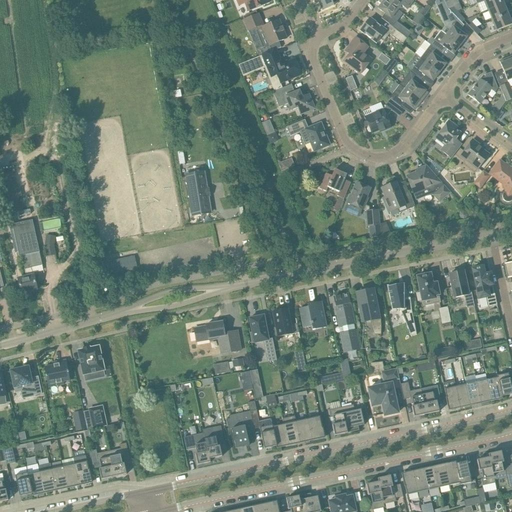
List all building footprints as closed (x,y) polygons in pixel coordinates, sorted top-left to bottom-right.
[(236,0),(239,6),(244,4),(248,11),(262,5),(271,2),(270,0),(236,0)] [(317,0),(322,10),(334,6),(333,4),(336,3),(338,0),(317,0)] [(384,0),(383,0),(378,8),(385,14),(381,18),(389,24),(390,25),(396,22),(402,14),(398,10),(384,0)] [(384,0),(398,10),(401,5),(407,10),(413,1),(411,0),(384,0)] [(427,5),(424,9),(428,12),(436,0),(428,0),(426,3),(427,5)] [(436,0),(439,6),(438,7),(444,21),(446,20),(452,24),(455,20),(456,18),(453,15),(452,13),(449,10),(447,8),(444,0),(436,0)] [(444,0),(447,8),(449,10),(452,13),(456,12),(457,11),(462,10),(457,0),(444,0)] [(488,11),(504,4),(502,0),(485,0),(484,1),(488,11)] [(508,14),(504,4),(488,11),(492,21),(508,14)] [(256,11),(243,17),(244,19),(249,17),(257,14),(256,11)] [(249,17),(244,19),(248,30),(257,27),(259,33),(265,47),(270,45),(272,51),(276,50),(281,47),(279,42),(286,39),(281,26),(279,27),(277,21),(263,27),(258,14),(257,14),(249,17)] [(511,23),(508,14),(492,21),(496,31),(511,24),(511,23)] [(365,24),(360,31),(368,37),(376,43),(380,38),(384,41),(389,34),(390,34),(370,18),(369,20),(367,20),(365,23),(365,24)] [(453,26),(446,35),(460,46),(467,37),(459,31),(463,26),(464,25),(458,19),(456,18),(455,20),(452,24),(451,25),(453,26)] [(389,24),(389,25),(396,30),(391,36),(389,34),(403,45),(408,38),(396,29),(390,25),(389,24)] [(406,29),(402,34),(407,38),(411,33),(406,29)] [(460,46),(446,35),(441,31),(434,39),(431,37),(427,42),(431,44),(442,53),(446,49),(453,54),(460,46)] [(365,45),(357,39),(350,49),(347,53),(349,54),(343,62),(357,72),(362,66),(365,68),(372,59),(363,53),(368,47),(365,45)] [(431,44),(420,58),(426,62),(440,73),(446,64),(439,58),(442,53),(431,44)] [(276,50),(272,51),(244,62),(249,73),(267,66),(271,77),(277,75),(280,83),(291,78),(301,75),(295,60),(282,65),(276,50)] [(382,53),(377,59),(386,65),(390,60),(382,53)] [(408,66),(406,69),(410,72),(414,74),(422,80),(425,76),(433,81),(440,73),(426,62),(420,58),(416,55),(408,66)] [(499,61),(507,81),(511,78),(511,62),(510,57),(499,61)] [(392,58),(388,64),(392,67),(396,61),(392,58)] [(421,101),(428,93),(418,85),(422,80),(414,74),(410,72),(400,85),(421,101)] [(498,88),(491,72),(485,75),(486,77),(480,79),(468,95),(483,107),(484,107),(480,104),(486,96),(491,89),(495,92),(498,88)] [(511,99),(511,91),(509,83),(499,86),(506,102),(511,99)] [(294,92),(291,84),(282,88),(273,92),(279,107),(288,104),(291,111),(298,108),(301,115),(315,109),(309,94),(304,96),(302,93),(301,93),(299,90),(294,92)] [(415,110),(421,101),(400,85),(389,98),(391,99),(401,107),(405,103),(415,110)] [(180,90),(173,91),(174,98),(181,97),(180,90)] [(370,109),(363,112),(365,117),(369,127),(367,128),(367,129),(368,132),(371,132),(372,134),(383,129),(384,131),(391,128),(386,117),(392,110),(399,116),(404,110),(401,107),(391,99),(381,113),(373,116),(370,109)] [(263,106),(261,100),(254,102),(257,109),(263,106)] [(500,110),(494,118),(498,122),(504,113),(500,110)] [(287,127),(286,127),(290,136),(300,132),(302,139),(303,139),(305,145),(310,143),(314,152),(330,145),(327,139),(322,125),(321,123),(306,129),(303,122),(305,121),(305,120),(287,127)] [(448,121),(435,138),(444,144),(445,145),(441,151),(451,158),(462,145),(456,140),(460,133),(455,130),(457,128),(448,121)] [(275,133),(267,136),(270,144),(275,142),(277,137),(275,133)] [(478,144),(472,140),(460,156),(478,169),(489,155),(477,146),(478,144)] [(279,163),(282,170),(294,165),(291,158),(279,163)] [(511,170),(500,161),(489,174),(502,184),(506,191),(505,192),(504,193),(503,193),(503,194),(503,195),(502,196),(502,197),(502,198),(503,198),(503,199),(503,200),(504,201),(505,201),(506,202),(507,202),(508,202),(509,202),(510,202),(511,201),(511,200),(511,170)] [(420,171),(406,176),(416,200),(424,197),(422,191),(427,189),(439,202),(451,193),(426,165),(426,166),(427,167),(421,172),(420,171)] [(341,205),(343,199),(350,182),(344,180),(347,175),(335,169),(332,176),(326,173),(323,180),(322,180),(322,182),(320,189),(326,192),(328,187),(333,190),(334,192),(336,191),(339,192),(337,196),(339,197),(336,203),(341,205)] [(10,199),(22,196),(16,171),(3,174),(10,199)] [(489,176),(483,172),(474,183),(480,188),(489,176)] [(187,178),(182,179),(187,211),(192,210),(193,215),(210,212),(208,196),(209,195),(208,189),(207,190),(204,173),(186,176),(187,178)] [(370,188),(356,182),(351,195),(350,195),(346,203),(366,211),(368,226),(369,226),(370,238),(381,236),(380,232),(380,225),(379,211),(367,211),(369,207),(365,205),(366,201),(365,201),(370,188)] [(382,188),(381,188),(385,197),(382,198),(388,213),(397,209),(399,213),(414,207),(408,191),(401,194),(396,182),(390,185),(388,183),(383,185),(382,188)] [(464,192),(457,188),(454,192),(460,197),(464,192)] [(459,216),(461,218),(464,219),(466,218),(467,215),(466,212),(463,211),(460,213),(459,216)] [(13,227),(9,228),(15,253),(18,252),(19,256),(21,256),(26,277),(18,279),(21,292),(37,289),(34,275),(33,276),(31,268),(42,265),(32,220),(12,225),(13,227)] [(380,232),(381,236),(390,235),(388,229),(385,223),(380,225),(380,232)] [(54,246),(55,237),(46,235),(45,244),(54,246)] [(136,267),(134,257),(107,263),(109,273),(136,267)] [(483,267),(478,268),(478,266),(473,267),(474,269),(472,269),(474,278),(474,279),(477,290),(479,299),(486,297),(488,308),(497,306),(490,274),(484,275),(483,267)] [(460,272),(459,270),(452,272),(453,274),(449,274),(454,298),(464,296),(467,308),(474,307),(472,294),(469,295),(464,271),(460,272)] [(417,292),(418,301),(422,300),(422,301),(431,299),(432,304),(440,302),(438,295),(439,295),(437,283),(432,284),(430,274),(427,274),(427,273),(420,274),(420,276),(417,276),(420,292),(417,292)] [(404,298),(404,283),(392,286),(387,286),(392,310),(400,310),(411,336),(416,335),(409,298),(404,298)] [(375,299),(372,288),(366,289),(366,291),(357,293),(359,303),(358,303),(359,310),(360,310),(363,322),(372,321),(374,325),(380,325),(380,335),(381,335),(381,323),(380,311),(378,299),(377,299),(377,298),(375,299)] [(354,324),(348,295),(334,298),(339,327),(342,326),(344,332),(341,333),(345,352),(359,350),(355,330),(354,330),(353,324),(354,324)] [(308,305),(308,307),(300,309),(304,328),(312,326),(312,330),(326,327),(321,302),(308,305)] [(439,308),(442,324),(451,322),(448,306),(439,308)] [(287,309),(273,312),(276,328),(274,328),(276,338),(299,333),(297,324),(290,325),(287,309)] [(249,319),(252,333),(250,333),(252,344),(254,343),(263,341),(267,362),(277,360),(272,339),(268,340),(264,316),(249,319)] [(224,334),(222,322),(206,325),(206,327),(194,329),(197,342),(209,340),(209,338),(218,337),(225,353),(241,351),(237,331),(227,333),(228,334),(224,334)] [(481,348),(480,339),(464,343),(465,351),(481,348)] [(78,351),(83,375),(104,370),(99,347),(89,349),(89,347),(83,349),(84,350),(78,351)] [(449,356),(448,348),(435,351),(437,358),(449,356)] [(56,361),(57,364),(44,367),(48,384),(55,382),(56,385),(64,383),(64,381),(70,379),(66,359),(56,361)] [(384,371),(382,362),(370,363),(373,374),(384,371)] [(10,371),(15,393),(33,389),(34,395),(42,394),(38,377),(31,378),(29,367),(10,371)] [(349,368),(342,369),(344,380),(351,378),(350,371),(349,368)] [(350,371),(351,378),(366,375),(365,368),(350,371)] [(399,380),(398,375),(397,369),(381,372),(384,385),(368,389),(372,406),(382,404),(384,416),(398,413),(391,381),(399,380)] [(497,376),(502,397),(511,394),(511,391),(508,373),(497,376)] [(487,380),(492,401),(502,399),(502,397),(497,376),(497,378),(487,380)] [(213,378),(202,380),(203,386),(214,384),(213,378)] [(476,382),(481,404),(492,401),(487,380),(476,382)] [(344,381),(337,382),(338,390),(345,388),(344,381)] [(454,381),(443,383),(444,389),(446,397),(445,398),(448,411),(460,408),(455,387),(454,381)] [(414,417),(426,415),(422,395),(421,389),(410,392),(408,382),(400,384),(403,400),(410,398),(412,398),(413,406),(412,407),(414,417)] [(466,385),(471,406),(481,404),(476,382),(466,385)] [(437,385),(421,389),(422,395),(426,415),(439,412),(436,401),(435,402),(434,398),(440,397),(437,385)] [(455,387),(460,408),(471,406),(466,385),(455,387)] [(262,391),(254,392),(255,399),(263,397),(262,391)] [(266,397),(267,404),(276,402),(274,395),(266,397)] [(341,408),(347,433),(359,431),(358,426),(364,425),(361,410),(354,411),(353,405),(341,408)] [(106,427),(102,407),(89,410),(89,411),(83,412),(88,431),(89,430),(106,427)] [(347,433),(341,408),(329,410),(330,417),(332,417),(334,425),(332,425),(334,436),(347,433)] [(277,449),(277,448),(275,438),(272,427),(273,427),(272,425),(271,419),(259,422),(257,410),(250,412),(252,420),(253,425),(254,429),(260,428),(264,449),(276,446),(277,449)] [(250,412),(229,416),(230,419),(226,420),(229,430),(232,429),(236,448),(249,446),(247,434),(254,432),(250,412)] [(406,413),(398,414),(400,423),(408,422),(406,413)] [(283,424),(284,424),(286,435),(288,445),(289,446),(300,443),(298,433),(296,422),(295,416),(282,419),(283,424)] [(84,417),(75,419),(78,431),(87,429),(84,417)] [(319,417),(307,419),(310,430),(312,441),(325,438),(323,428),(322,428),(319,417)] [(296,422),(298,433),(300,443),(312,441),(310,430),(307,419),(296,422)] [(275,438),(277,448),(289,446),(288,445),(286,435),(284,424),(283,424),(273,427),(272,427),(275,438)] [(220,426),(203,430),(204,433),(205,440),(210,463),(210,462),(210,459),(222,457),(219,446),(217,446),(217,443),(224,441),(220,426)] [(204,433),(184,437),(186,450),(196,448),(197,454),(195,455),(197,465),(210,463),(205,440),(204,433)] [(120,449),(108,452),(114,477),(126,474),(124,464),(122,464),(122,463),(130,461),(126,443),(119,445),(120,449)] [(12,447),(3,449),(6,461),(7,464),(15,463),(12,447)] [(96,450),(89,452),(92,469),(100,467),(101,469),(99,469),(101,479),(101,480),(107,479),(114,477),(108,452),(97,454),(96,450)] [(488,454),(495,483),(494,480),(507,477),(505,471),(503,471),(501,463),(503,462),(501,452),(488,454)] [(482,486),(495,483),(488,454),(489,458),(477,460),(479,471),(481,470),(483,479),(481,479),(482,486)] [(75,464),(79,486),(92,483),(89,469),(89,470),(87,462),(86,456),(73,458),(75,464)] [(467,461),(456,464),(460,485),(471,482),(467,461)] [(447,475),(449,485),(459,483),(460,485),(458,474),(456,464),(455,462),(445,464),(445,465),(447,475)] [(38,464),(26,466),(27,473),(32,494),(32,496),(44,493),(38,466),(38,464)] [(50,464),(38,466),(44,493),(56,491),(51,469),(50,464)] [(79,486),(75,464),(63,467),(68,488),(79,486)] [(437,477),(439,488),(449,485),(447,475),(445,465),(445,464),(434,466),(434,467),(437,477)] [(428,489),(428,490),(439,488),(437,477),(434,467),(434,466),(424,468),(424,469),(426,478),(428,488),(428,489)] [(68,488),(63,467),(51,469),(56,491),(68,488)] [(415,482),(418,492),(428,490),(428,489),(428,488),(426,478),(424,469),(424,468),(413,471),(413,472),(415,482)] [(405,487),(407,495),(418,492),(415,482),(413,472),(413,471),(401,473),(404,487),(405,487)] [(32,494),(27,473),(15,476),(20,496),(32,494)] [(2,474),(0,474),(0,502),(8,500),(6,490),(4,490),(2,482),(4,481),(2,474)] [(395,498),(403,496),(400,484),(392,486),(390,476),(378,479),(378,482),(380,490),(383,502),(383,504),(396,501),(395,498)] [(378,482),(366,485),(368,495),(370,495),(372,503),(370,504),(372,510),(384,508),(378,479),(377,479),(378,482)] [(486,502),(483,488),(477,489),(480,503),(486,502)] [(310,493),(298,496),(301,511),(319,511),(321,511),(317,496),(311,498),(310,493)] [(355,511),(356,511),(352,496),(345,497),(345,495),(335,497),(335,500),(328,501),(330,511),(355,511)] [(290,509),(291,511),(284,511),(301,511),(298,496),(286,499),(288,510),(290,509)] [(471,498),(464,500),(466,507),(473,505),(471,498)] [(265,511),(279,511),(277,501),(264,504),(265,511)]
